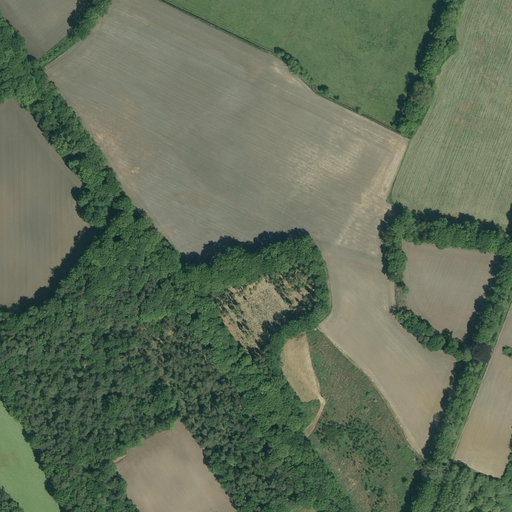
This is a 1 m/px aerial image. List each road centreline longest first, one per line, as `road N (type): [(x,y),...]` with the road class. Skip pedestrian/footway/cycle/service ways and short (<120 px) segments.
road 1 (track): [(331,495),(0,44)]
road 2 (track): [(0,340),(182,292)]
